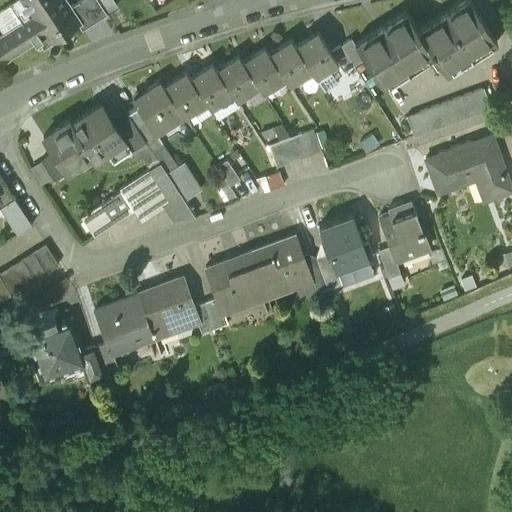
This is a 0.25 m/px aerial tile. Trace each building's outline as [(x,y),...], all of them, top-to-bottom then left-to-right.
[(64,0),(19,0),(15,3),(26,21),(0,37),(0,61),(33,41),(36,45),(51,35),(54,39),(78,24),(79,23),(70,9),(64,0)] [(83,0),(70,9),(79,23),(78,24),(83,32),(108,16),(97,0),(83,0)] [(467,0),(464,0),(416,30),(429,50),(442,69),(492,37),(467,0)] [(404,11),(354,43),(364,58),(379,82),(429,50),(416,30),(404,11)] [(314,76),(337,61),(330,51),(317,31),(295,46),(310,69),(314,76)] [(364,58),(354,43),(351,38),(340,45),(353,65),(364,58)] [(288,84),(310,69),(295,46),(291,39),(268,53),(284,77),(288,84)] [(353,65),(340,45),(330,51),(337,61),(343,72),(353,65)] [(264,47),(242,61),(257,85),(262,92),(284,77),(268,53),(264,47)] [(235,100),(257,85),(242,61),(238,55),(215,70),(230,93),(235,100)] [(211,63),(190,77),(205,101),(209,107),(230,93),(215,70),(211,63)] [(186,71),(163,85),(183,116),(205,101),(190,77),(186,71)] [(160,80),(131,98),(137,108),(155,134),(183,116),(163,85),(160,80)] [(483,87),(459,96),(472,115),(490,108),(483,87)] [(459,96),(406,115),(413,136),(472,115),(459,96)] [(100,106),(71,125),(68,121),(43,138),(44,141),(53,155),(64,172),(90,155),(93,159),(104,151),(112,162),(129,151),(116,130),(100,106)] [(161,144),(155,134),(137,108),(127,114),(131,120),(145,141),(151,150),(161,144)] [(116,130),(129,151),(145,141),(131,120),(116,130)] [(312,128),(301,132),(309,154),(321,150),(312,128)] [(309,154),(301,132),(268,145),(276,167),(309,154)] [(470,142),(424,159),(436,192),(482,175),(490,198),(511,190),(491,134),(489,135),(490,139),(471,146),(470,142)] [(175,166),(161,144),(151,150),(184,201),(200,190),(182,162),(175,166)] [(52,180),(64,172),(53,155),(41,163),(52,180)] [(226,159),(216,166),(229,186),(239,179),(226,159)] [(140,220),(169,201),(148,168),(119,187),(121,190),(80,217),(92,236),(133,209),(140,220)] [(0,207),(14,200),(0,176),(0,207)] [(411,204),(377,216),(388,246),(394,261),(427,249),(411,204)] [(350,214),(318,226),(321,235),(320,236),(327,254),(333,271),(335,270),(366,258),(350,214)] [(292,235),(250,251),(267,296),(309,280),(302,262),(292,235)] [(394,261),(388,246),(377,250),(387,277),(399,273),(394,261)] [(46,273),(58,265),(46,247),(34,254),(46,273)] [(250,251),(204,268),(215,297),(221,313),(223,313),(267,296),(250,251)] [(327,254),(317,258),(327,287),(328,289),(341,285),(335,270),(333,271),(327,254)] [(302,262),(309,280),(313,292),(327,287),(317,258),(316,257),(302,262)] [(181,277),(137,293),(154,338),(197,322),(198,322),(192,306),(181,277)] [(137,293),(94,309),(106,341),(110,354),(111,354),(154,338),(137,293)] [(204,301),(214,328),(227,324),(223,313),(221,313),(215,297),(204,301)] [(198,322),(197,322),(201,333),(214,328),(204,301),(192,306),(198,322)] [(55,318),(38,324),(39,329),(26,334),(42,379),(57,373),(56,369),(84,359),(69,318),(57,323),(55,318)] [(111,354),(110,354),(106,341),(95,345),(105,372),(117,368),(111,354)] [(7,345),(0,347),(0,356),(10,352),(7,345)]
